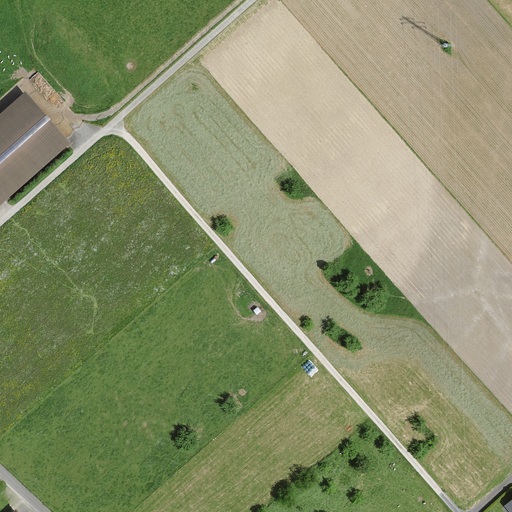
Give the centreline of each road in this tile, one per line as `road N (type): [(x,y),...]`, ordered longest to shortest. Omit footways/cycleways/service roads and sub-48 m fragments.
road 1 (track): [(111,129),(453,511)]
road 2 (track): [(0,225),(258,0)]
